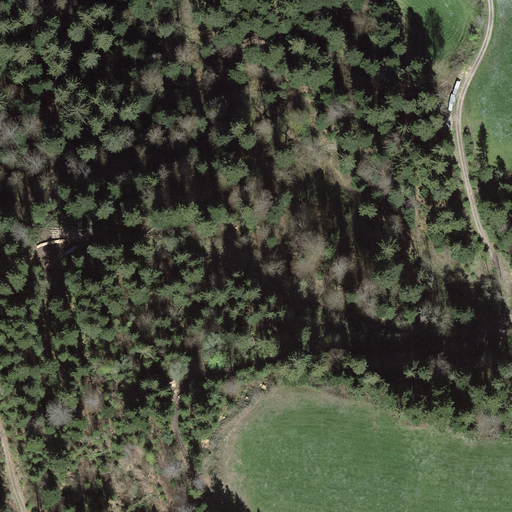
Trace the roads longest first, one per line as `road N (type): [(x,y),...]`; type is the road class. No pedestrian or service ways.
road 1 (track): [(0,275),(19,259),(92,237),(214,255),(309,307),(436,338),(489,335),(511,317)]
road 2 (track): [(211,490),(179,435),(178,396),(199,377),(297,352),(458,355),(489,335)]
road 3 (track): [(511,292),(475,216),(458,134),(459,104),(487,39),(490,0)]
